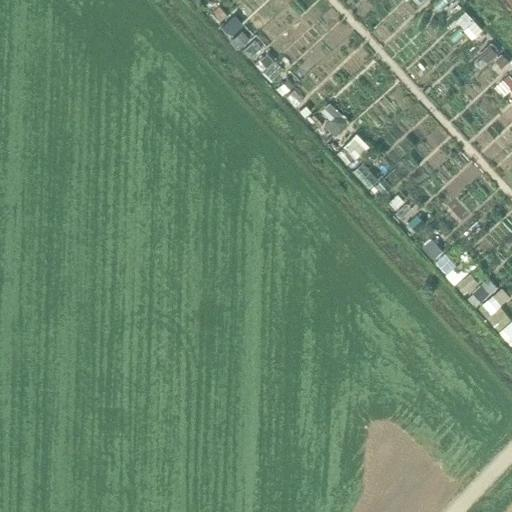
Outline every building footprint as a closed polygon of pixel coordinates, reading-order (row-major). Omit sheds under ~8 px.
[(499,68),(511,59),(497,41),(485,50),(499,68)] [(363,131),(336,153),(348,167),(375,145),(363,131)] [(447,272),(458,262),(434,237),(424,246),(447,272)] [(462,288),(467,295),(469,295),(476,306),(501,289),(489,270),(462,288)] [(511,291),(506,285),(481,306),(511,344),(511,312),(505,304),(511,297),(511,291)]
